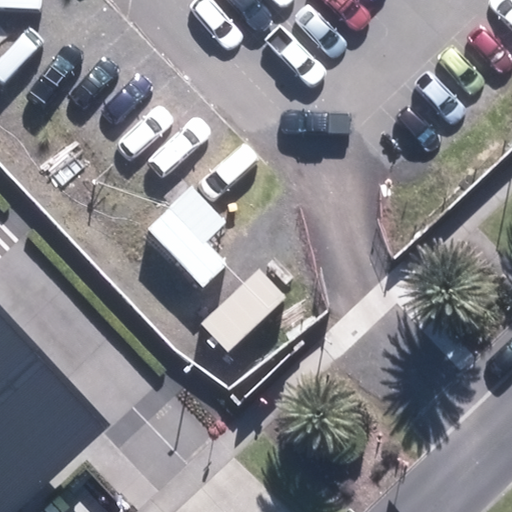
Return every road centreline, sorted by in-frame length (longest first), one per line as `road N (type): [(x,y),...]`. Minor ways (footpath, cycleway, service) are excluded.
road 1 (residential): [(244,511),(0,259)]
road 2 (residential): [(511,417),(413,511)]
